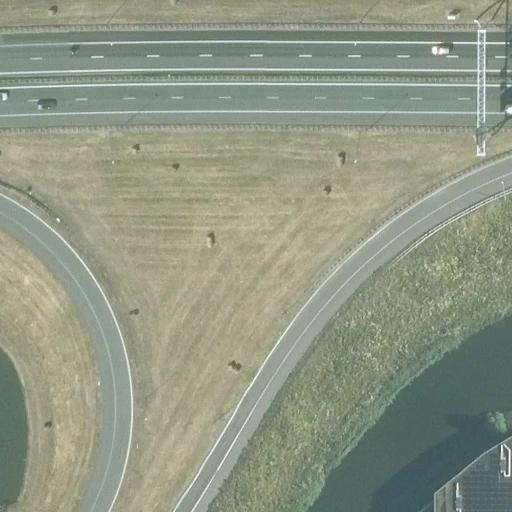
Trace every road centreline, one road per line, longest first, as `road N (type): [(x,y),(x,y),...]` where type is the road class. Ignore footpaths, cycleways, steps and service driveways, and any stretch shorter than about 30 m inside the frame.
road 1 (motorway): [(0,102),(511,99)]
road 2 (motorway): [(511,57),(0,60)]
road 3 (motorway): [(185,511),(293,328),(380,243),(466,186),(511,168)]
road 4 (motorway): [(0,206),(56,242),(109,320),(121,450),(104,511)]
